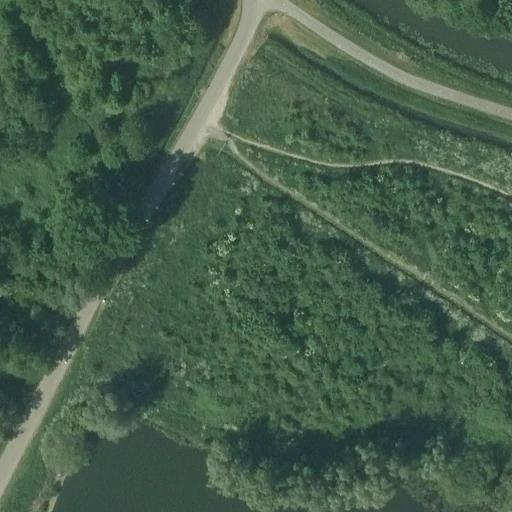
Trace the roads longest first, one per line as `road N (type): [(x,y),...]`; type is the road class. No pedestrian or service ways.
road 1 (unclassified): [(0,480),(233,58),(251,0)]
road 2 (unknown): [(511,194),(405,161),(334,168),(194,126)]
